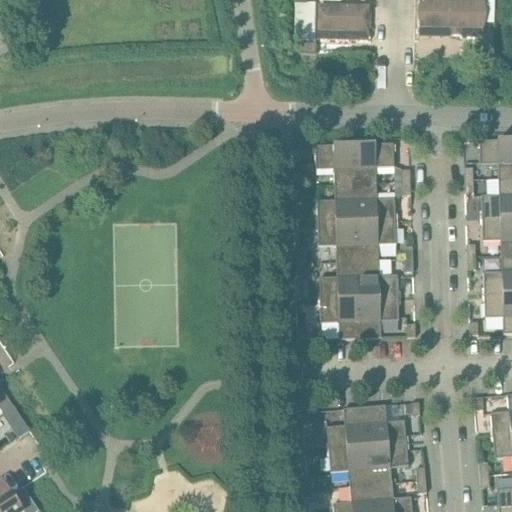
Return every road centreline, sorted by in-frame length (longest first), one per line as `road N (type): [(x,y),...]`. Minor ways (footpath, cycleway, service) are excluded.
road 1 (residential): [(0,124),(113,110),(254,112)]
road 2 (residential): [(445,367),(437,138)]
road 3 (residential): [(455,511),(445,367)]
road 4 (unclassified): [(254,112),(387,115)]
road 5 (residential): [(317,376),(445,367)]
road 6 (unclassified): [(387,115),(511,117)]
